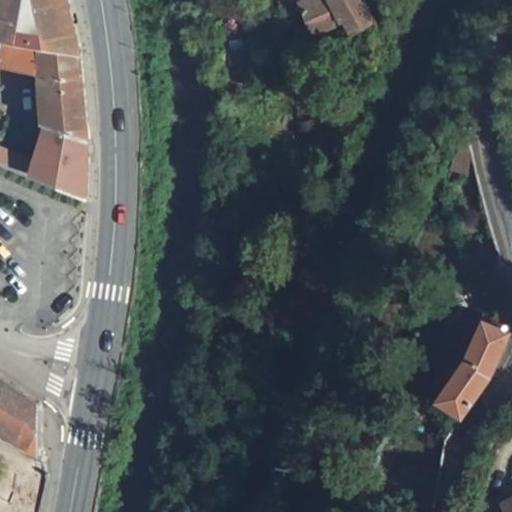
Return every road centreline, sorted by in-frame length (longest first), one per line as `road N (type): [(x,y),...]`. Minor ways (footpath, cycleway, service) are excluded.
road 1 (primary): [(97,0),(115,194),(88,383)]
road 2 (unclassified): [(496,0),(487,140),(511,242)]
road 3 (unknown): [(252,0),(288,154)]
road 4 (unclassified): [(511,382),(449,468),(440,511)]
road 5 (primary): [(88,383),(68,511)]
